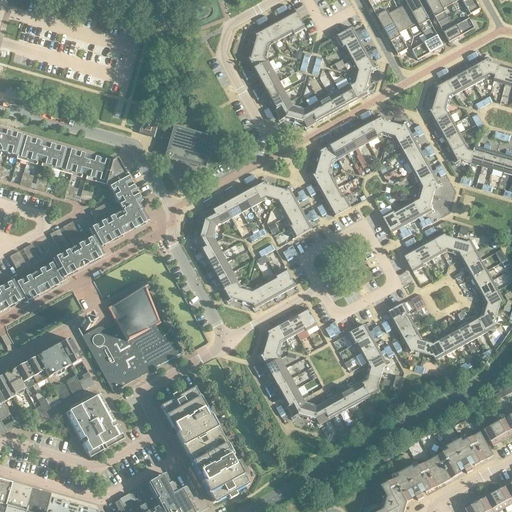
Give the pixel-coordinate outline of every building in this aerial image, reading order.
[(367,0),(373,11),(383,5),(380,0),(367,0)] [(404,0),(407,4),(398,9),(403,19),(423,8),(418,0),(404,0)] [(453,4),(450,0),(437,0),(427,6),(432,15),(433,15),(438,24),(448,19),(443,10),(453,4)] [(450,0),(453,4),(460,0),(462,0),(470,15),(473,14),(474,14),(476,13),(477,13),(477,12),(478,11),(481,10),(475,0),(450,0)] [(389,14),(383,5),(373,11),(378,20),(378,21),(383,30),(403,19),(398,9),(389,14)] [(286,6),(280,8),(294,33),(295,35),(305,29),(296,12),(289,16),(286,12),(289,11),(286,6)] [(294,33),(280,8),(275,11),(278,16),(281,15),(283,19),(276,23),(284,38),(294,33)] [(429,17),(423,8),(403,19),(408,29),(418,24),(423,33),(433,27),(428,18),(429,17)] [(269,22),(266,16),(260,19),(263,25),(265,29),(273,42),(274,44),(284,38),(276,23),(269,27),(266,23),(269,22)] [(408,29),(403,19),(383,30),(388,40),(389,39),(398,55),(400,54),(401,54),(402,54),(403,53),(404,53),(405,52),(405,51),(406,51),(408,50),(399,34),(408,29)] [(454,28),(448,19),(438,24),(450,44),(459,39),(459,38),(475,29),(474,27),(474,26),(473,25),(473,24),(472,23),(472,22),(471,22),(470,21),(469,19),(454,28)] [(444,48),(433,27),(423,33),(428,42),(412,51),(413,53),(413,54),(413,55),(414,55),(414,56),(414,57),(415,58),(416,58),(416,59),(417,61),(433,52),(434,53),(444,48)] [(358,36),(353,28),(336,38),(342,49),(344,48),(368,34),(365,28),(363,30),(360,32),(361,34),(358,36)] [(273,42),(265,29),(259,33),(258,31),(252,33),(253,36),(256,34),(258,38),(255,48),(266,52),(267,45),(273,42)] [(371,39),(368,34),(344,48),(349,57),(365,49),(361,42),(365,40),(366,42),(371,39)] [(266,52),(255,48),(252,59),(248,61),(247,59),(245,60),(248,65),(250,64),(253,71),(267,63),(264,58),(266,52)] [(380,54),(376,48),(371,51),(372,54),(368,56),(365,49),(349,57),(355,68),(357,66),(371,59),(374,57),(380,54)] [(296,52),(294,59),(300,61),(303,53),(296,52)] [(305,54),(303,63),(308,64),(311,56),(305,54)] [(477,64),(475,60),(472,55),(466,58),(467,60),(469,63),(472,62),(474,66),(466,70),(475,86),(485,80),(484,78),(477,64)] [(488,56),(482,58),(484,60),(477,64),(484,78),(490,75),(496,76),(499,65),(491,63),(492,61),(490,60),(488,56)] [(323,59),(317,58),(314,66),(320,68),(323,59)] [(374,66),(371,59),(357,66),(360,72),(358,78),(369,82),(372,72),(376,70),(377,71),(378,70),(379,70),(376,65),(374,66)] [(269,62),(267,63),(253,71),(249,73),(244,76),(247,81),(252,78),(251,76),(255,74),(259,81),(274,73),(269,62)] [(308,64),(303,63),(300,71),(306,73),(308,64)] [(510,69),(499,65),(496,76),(494,82),(505,86),(510,69)] [(320,68),(314,66),(312,75),(318,76),(320,68)] [(447,69),(441,72),(444,77),(446,81),(453,95),(454,97),(465,91),(456,75),(450,79),(448,75),(450,74),(447,69)] [(475,86),(466,70),(456,75),(465,91),(475,86)] [(280,83),(274,73),(259,81),(263,88),(259,90),(258,88),(252,91),(255,96),(280,83)] [(369,82),(358,78),(356,84),(351,87),(358,101),(365,97),(366,99),(371,96),(370,95),(368,95),(366,92),(369,82)] [(453,95),(446,81),(440,84),(438,83),(433,86),(435,88),(437,87),(439,90),(436,101),(446,104),(448,98),(453,95)] [(285,92),(280,83),(255,96),(258,101),(263,98),(262,96),(265,94),(269,101),(285,92)] [(350,86),(340,91),(348,106),(358,101),(351,87),(350,86)] [(348,106),(340,91),(329,97),(338,112),(348,106)] [(291,103),(285,92),(269,101),(273,108),(270,110),(268,108),(263,111),(266,117),(271,114),(275,112),(289,104),(291,103)] [(338,112),(329,97),(319,103),(327,118),(338,112)] [(493,103),(489,98),(482,102),(485,107),(493,103)] [(446,104),(436,101),(433,111),(429,113),(428,111),(426,112),(428,117),(431,117),(434,123),(447,116),(445,111),(446,104)] [(482,102),(474,106),(477,111),(485,107),(482,102)] [(327,118),(319,103),(308,108),(309,110),(317,124),(327,118)] [(291,109),(289,104),(275,112),(279,118),(278,119),(280,124),(282,123),(285,122),(295,124),(298,111),(291,109)] [(317,124),(309,110),(304,113),(298,111),(295,124),(304,127),(305,130),(306,131),(307,132),(312,129),(311,127),(317,124)] [(368,119),(365,114),(359,117),(362,122),(364,121),(366,125),(360,129),(368,144),(379,139),(378,137),(370,123),(368,119)] [(481,122),(476,114),(471,117),(475,125),(481,122)] [(376,119),(370,123),(378,137),(383,134),(389,136),(392,124),(382,122),(380,118),(382,117),(381,115),(376,118),(376,119)] [(449,115),(447,116),(434,123),(438,131),(434,133),(436,136),(455,125),(449,115)] [(144,119),(140,134),(154,138),(158,123),(156,122),(144,119)] [(353,127),(350,122),(345,125),(358,150),(368,144),(360,129),(353,132),(351,129),(353,127)] [(402,127),(392,124),(389,136),(395,138),(398,143),(412,135),(408,128),(410,127),(407,122),(405,123),(406,125),(402,127)] [(480,133),(485,129),(481,122),(475,125),(480,133)] [(358,150),(345,125),(339,128),(342,133),(344,132),(346,136),(339,140),(348,155),(358,150)] [(461,135),(455,125),(436,136),(438,139),(442,136),(446,143),(461,135)] [(167,155),(167,156),(167,157),(167,158),(168,158),(168,159),(169,159),(170,159),(171,159),(172,159),(181,161),(206,168),(214,139),(188,132),(176,128),(173,138),(172,142),(169,153),(168,153),(168,154),(167,154),(167,155)] [(15,135),(0,130),(0,152),(2,153),(2,151),(8,153),(6,160),(7,160),(8,153),(9,153),(15,135)] [(424,135),(421,130),(416,133),(412,135),(398,143),(397,144),(402,154),(418,145),(414,138),(418,136),(419,138),(424,135)] [(503,135),(494,132),(492,138),(501,140),(503,135)] [(333,138),(330,133),(324,136),(327,142),(329,145),(337,159),(338,161),(348,155),(339,140),(332,144),(330,140),(333,138)] [(23,137),(15,135),(9,153),(14,155),(13,156),(17,157),(23,137)] [(466,145),(461,135),(446,143),(451,154),(465,147),(466,145)] [(509,143),(511,137),(503,135),(501,140),(509,143)] [(33,140),(23,137),(17,157),(16,160),(26,163),(24,168),(25,169),(33,140)] [(58,147),(33,140),(25,169),(27,163),(37,166),(38,161),(42,163),(41,167),(51,170),(49,176),(58,147)] [(337,159),(329,145),(323,149),(322,147),(316,150),(318,152),(320,151),(322,155),(319,165),(330,168),(332,162),(337,159)] [(432,150),(429,145),(424,148),(426,150),(422,152),(418,145),(402,154),(408,164),(432,150)] [(475,147),(473,153),(470,164),(482,167),(488,146),(485,145),(483,150),(475,147)] [(491,147),(488,146),(482,167),(493,171),(497,154),(490,151),(491,147)] [(68,150),(58,147),(49,176),(50,176),(51,170),(61,173),(68,150)] [(467,151),(465,147),(451,154),(455,161),(453,162),(456,167),(458,166),(457,164),(461,162),(470,164),(473,153),(467,151)] [(78,153),(68,150),(61,173),(71,176),(69,181),(70,181),(78,153)] [(435,155),(432,150),(408,164),(413,174),(429,165),(425,158),(429,156),(430,158),(435,155)] [(505,156),(497,154),(493,171),(504,174),(510,152),(506,151),(505,156)] [(78,153),(70,181),(70,182),(71,176),(82,179),(83,174),(85,175),(87,175),(86,180),(95,183),(94,188),(103,160),(78,153)] [(29,270),(11,280),(24,304),(61,284),(59,281),(103,257),(99,249),(103,247),(149,222),(139,204),(141,203),(117,159),(112,162),(103,160),(94,188),(94,189),(96,183),(107,186),(108,186),(122,212),(120,214),(120,215),(119,216),(118,215),(116,216),(109,203),(90,213),(94,220),(103,216),(106,221),(93,229),(80,235),(75,227),(72,223),(63,228),(75,250),(73,251),(73,250),(71,251),(59,230),(50,235),(61,256),(53,260),(51,258),(33,268),(36,275),(35,275),(34,274),(32,275),(29,270)] [(381,166),(380,170),(382,174),(391,169),(387,162),(381,166)] [(330,168),(319,165),(316,175),(312,177),(311,175),(309,176),(312,182),(314,181),(317,188),(331,180),(328,175),(330,168)] [(444,170),(440,165),(435,167),(437,170),(433,172),(429,165),(413,174),(419,184),(421,184),(434,175),(438,173),(444,170)] [(23,174),(20,186),(30,189),(33,177),(23,174)] [(438,182),(434,175),(421,184),(424,189),(422,195),(433,198),(436,188),(439,185),(440,187),(443,186),(440,181),(438,182)] [(38,178),(34,190),(45,193),(48,181),(38,178)] [(262,200),(254,187),(252,183),(249,178),(243,181),(246,186),(249,185),(251,189),(244,192),(252,208),(263,202),(262,200)] [(266,181),(265,179),(259,181),(260,183),(254,187),(262,200),(266,198),(273,200),(276,188),(266,185),(264,182),(266,181)] [(333,179),(331,180),(317,188),(314,190),(308,193),(311,198),(317,195),(316,193),(319,191),(323,198),(339,189),(333,179)] [(237,191),(234,186),(228,189),(242,214),(252,208),(244,192),(237,196),(235,192),(237,191)] [(294,191),(291,186),(289,188),(290,190),(286,191),(278,189),(276,188),(273,200),(275,200),(279,201),(282,207),(296,199),(292,192),(294,191)] [(68,187),(64,199),(75,202),(78,190),(68,187)] [(242,214),(228,189),(223,192),(226,197),(228,196),(230,200),(223,204),(232,219),(242,214)] [(344,199),(339,189),(323,198),(327,205),(323,207),(322,205),(317,207),(319,212),(344,199)] [(83,191),(79,203),(85,205),(89,206),(93,194),(83,191)] [(308,200),(305,194),(299,197),(296,199),(282,207),(280,208),(286,218),(301,209),(297,202),(301,200),(303,202),(308,200)] [(433,198),(422,195),(420,201),(415,204),(422,217),(429,213),(430,215),(435,212),(434,210),(432,211),(430,208),(433,198)] [(216,202),(214,197),(208,200),(211,206),(213,209),(221,223),(222,225),(232,219),(223,204),(216,208),(214,204),(216,202)] [(346,198),(344,199),(319,212),(322,218),(328,215),(326,213),(330,211),(334,218),(352,208),(346,198)] [(414,202),(404,208),(412,223),(419,219),(421,223),(419,224),(422,230),(427,226),(424,221),(422,217),(415,204),(414,202)] [(412,223),(404,208),(394,213),(407,238),(412,235),(409,230),(407,231),(405,227),(412,223)] [(221,223),(213,209),(206,213),(205,211),(200,214),(201,217),(203,216),(205,219),(203,229),(214,232),(216,226),(221,223)] [(316,214),(313,209),(308,212),(309,214),(305,216),(301,209),(286,218),(291,228),(316,214)] [(393,211),(382,217),(392,234),(399,230),(401,234),(399,235),(402,241),(407,238),(394,213),(393,211)] [(319,220),(316,214),(291,228),(289,228),(295,239),(313,230),(308,222),(312,220),(313,222),(316,221),(319,220)] [(275,224),(269,227),(273,234),(278,231),(275,224)] [(461,226),(459,233),(467,235),(469,228),(461,226)] [(214,232),(203,229),(200,239),(196,242),(195,240),(193,241),(195,246),(197,245),(201,252),(215,244),(212,238),(214,232)] [(267,235),(264,230),(257,234),(259,239),(267,235)] [(433,235),(430,230),(424,233),(427,239),(429,237),(431,241),(424,245),(433,261),(443,255),(435,239),(433,235)] [(259,239),(257,234),(249,238),(252,243),(259,239)] [(445,234),(435,239),(443,255),(447,253),(446,251),(448,250),(454,252),(457,240),(447,237),(445,234)] [(493,236),(488,239),(491,244),(496,241),(493,236)] [(417,244),(414,238),(409,241),(423,266),(433,261),(424,245),(417,249),(415,245),(417,244)] [(467,243),(457,240),(454,252),(460,253),(461,255),(459,256),(461,260),(477,251),(471,241),(467,243)] [(424,267),(423,266),(409,241),(404,244),(405,247),(407,250),(409,248),(411,252),(404,256),(413,273),(424,267)] [(217,243),(215,244),(201,252),(205,259),(201,261),(203,264),(223,253),(217,243)] [(38,256),(32,245),(23,250),(29,261),(38,256)] [(273,245),(265,249),(268,254),(276,250),(273,245)] [(293,248),(293,246),(282,252),(288,262),(298,257),(293,248)] [(268,254),(265,249),(257,254),(260,259),(268,254)] [(482,262),(477,251),(461,260),(465,267),(461,269),(463,272),(482,262)] [(25,263),(19,252),(9,257),(16,269),(25,263)] [(228,263),(223,253),(203,264),(204,267),(208,265),(212,272),(228,263)] [(488,271),(482,262),(463,272),(464,275),(468,273),(472,280),(488,271)] [(234,273),(228,263),(212,272),(216,279),(212,281),(214,284),(234,273)] [(296,287),(287,270),(276,276),(277,278),(285,293),(296,287)] [(493,281),(488,271),(472,280),(476,287),(472,289),(474,292),(493,281)] [(239,283),(234,273),(214,284),(215,287),(219,285),(224,292),(238,284),(239,283)] [(0,283),(0,282),(0,314),(22,302),(23,305),(24,304),(11,280),(10,278),(0,283)] [(285,293),(277,278),(267,283),(276,298),(285,293)] [(499,292),(493,281),(474,292),(475,295),(479,293),(483,300),(499,292)] [(276,298),(267,283),(257,289),(258,290),(266,304),(276,298)] [(240,289),(238,284),(224,292),(227,299),(225,300),(228,305),(231,304),(229,301),(233,299),(243,302),(247,291),(240,289)] [(130,296),(108,309),(108,310),(109,310),(112,316),(111,316),(117,326),(106,332),(105,332),(105,331),(104,330),(103,330),(103,329),(102,329),(101,329),(100,329),(99,329),(98,329),(97,329),(97,330),(82,337),(78,330),(80,334),(112,393),(138,379),(137,378),(144,374),(144,375),(154,370),(154,369),(181,353),(182,354),(183,354),(170,332),(161,338),(155,328),(161,324),(144,294),(143,294),(142,292),(145,290),(144,289),(130,296)] [(266,304),(258,290),(253,293),(247,291),(243,302),(253,305),(255,309),(253,310),(255,313),(260,310),(259,308),(266,304)] [(505,302),(499,292),(483,300),(485,304),(487,303),(488,305),(486,311),(498,314),(501,304),(505,302)] [(410,315),(404,304),(387,313),(391,321),(387,323),(386,321),(384,322),(381,324),(384,329),(409,316),(410,315)] [(318,326),(308,309),(298,315),(306,330),(307,332),(318,326)] [(498,314),(486,311),(484,317),(482,318),(481,316),(478,318),(487,334),(497,328),(495,325),(498,314)] [(306,330),(298,315),(288,320),(296,336),(306,330)] [(414,325),(409,316),(384,329),(387,334),(392,331),(391,329),(395,327),(398,334),(414,325)] [(89,322),(87,318),(79,322),(81,326),(83,331),(91,326),(91,325),(89,322)] [(468,318),(465,320),(476,340),(487,334),(478,318),(470,322),(468,318)] [(296,336),(288,320),(278,326),(285,340),(286,341),(296,336)] [(476,340),(465,320),(463,321),(465,325),(458,329),(466,345),(476,340)] [(334,323),(334,324),(325,328),(331,339),(341,333),(338,328),(334,323)] [(370,333),(365,325),(348,335),(355,346),(357,345),(380,331),(377,326),(375,327),(373,329),(374,331),(370,333)] [(419,335),(414,325),(398,334),(402,341),(398,343),(397,341),(392,344),(395,349),(400,346),(404,344),(419,335)] [(285,340),(278,326),(271,330),(270,328),(265,330),(266,333),(268,332),(270,335),(267,345),(279,349),(281,342),(285,340)] [(448,329),(445,331),(456,351),(466,345),(458,329),(451,333),(448,329)] [(383,336),(380,331),(357,345),(362,354),(377,346),(373,339),(377,337),(378,339),(383,336)] [(456,351),(445,331),(442,332),(445,337),(438,340),(446,356),(456,351)] [(421,339),(419,335),(404,344),(410,354),(414,352),(424,355),(427,344),(421,342),(420,340),(421,339)] [(75,350),(69,340),(58,346),(64,357),(75,350)] [(446,356),(438,340),(434,343),(435,345),(433,346),(427,344),(424,355),(434,358),(436,362),(446,356)] [(279,349),(267,345),(264,355),(260,358),(259,356),(257,357),(260,362),(262,361),(265,368),(279,360),(277,355),(279,349)] [(394,356),(388,345),(384,348),(385,351),(381,353),(377,346),(362,354),(367,364),(383,356),(386,354),(389,359),(394,356)] [(64,357),(58,346),(47,352),(58,373),(69,367),(64,357)] [(81,361),(75,350),(64,357),(69,367),(72,366),(74,371),(83,367),(80,361),(81,361)] [(58,373),(47,352),(36,358),(48,379),(58,373)] [(487,359),(484,354),(479,357),(482,362),(487,359)] [(388,366),(383,356),(367,364),(369,368),(371,367),(372,368),(370,375),(381,378),(384,368),(388,366)] [(48,379),(36,358),(25,364),(37,385),(44,381),(47,384),(46,387),(45,387),(48,391),(53,388),(48,379)] [(281,359),(279,360),(265,368),(262,370),(256,373),(259,378),(265,375),(263,373),(267,371),(271,378),(287,369),(281,359)] [(349,361),(344,364),(347,369),(352,366),(349,361)] [(44,397),(37,385),(25,364),(14,370),(25,390),(26,391),(33,387),(37,394),(37,397),(36,397),(38,400),(44,397)] [(292,379),(287,369),(271,378),(275,385),(271,387),(270,385),(265,388),(268,393),(292,379)] [(25,390),(14,370),(3,376),(14,396),(25,390)] [(381,378),(370,375),(368,382),(367,382),(366,381),(362,383),(370,398),(380,393),(378,389),(381,378)] [(15,397),(14,396),(3,376),(0,377),(0,397),(3,403),(15,397)] [(94,385),(89,376),(77,382),(81,390),(82,392),(94,385)] [(72,385),(74,390),(76,393),(81,390),(77,382),(74,377),(69,380),(72,385)] [(394,389),(400,390),(403,378),(397,377),(394,389)] [(298,389),(292,379),(268,393),(270,398),(276,395),(274,393),(278,391),(282,398),(298,389)] [(352,383),(350,384),(360,404),(370,398),(362,383),(355,387),(352,383)] [(360,404),(350,384),(347,386),(349,390),(342,394),(350,409),(360,404)] [(61,391),(58,386),(53,389),(58,397),(60,401),(66,398),(64,395),(61,391)] [(511,394),(508,388),(502,391),(506,397),(511,394)] [(304,400),(298,389),(282,398),(286,405),(282,407),(281,405),(276,408),(279,413),(284,410),(288,408),(302,401),(304,400)] [(506,397),(502,391),(497,394),(498,397),(500,400),(506,397)] [(164,408),(161,410),(165,417),(168,416),(169,418),(166,419),(170,427),(173,425),(179,437),(177,438),(181,446),(184,444),(185,446),(182,448),(186,455),(189,454),(190,456),(187,457),(191,464),(194,463),(195,465),(192,467),(197,474),(199,473),(206,484),(203,485),(207,493),(210,491),(211,494),(208,495),(212,502),(215,501),(216,504),(224,499),(222,497),(223,497),(224,499),(227,497),(229,501),(236,497),(234,493),(237,492),(236,490),(245,485),(236,468),(230,458),(232,457),(210,417),(208,418),(203,408),(194,392),(185,397),(184,395),(181,396),(179,392),(172,397),(174,400),(171,402),(172,404),(171,404),(170,402),(162,406),(164,408)] [(333,394),(330,395),(340,415),(350,409),(342,394),(335,398),(333,394)] [(340,415),(330,395),(327,397),(329,401),(322,405),(323,407),(330,420),(340,415)] [(112,429),(110,424),(98,402),(97,403),(94,396),(68,410),(69,412),(65,415),(80,441),(82,440),(84,443),(82,444),(87,455),(91,452),(93,457),(119,442),(117,438),(117,437),(113,429),(112,429)] [(0,397),(0,434),(3,436),(7,433),(4,427),(3,427),(0,421),(10,416),(13,422),(3,403),(0,397)] [(61,403),(60,401),(58,397),(52,400),(51,397),(45,400),(47,403),(50,409),(61,403)] [(491,405),(488,399),(482,402),(486,408),(491,405)] [(305,406),(302,401),(288,408),(292,415),(290,416),(293,421),(295,420),(294,418),(298,416),(308,419),(311,408),(305,406)] [(486,408),(482,402),(477,405),(480,411),(486,408)] [(50,409),(47,403),(35,409),(39,416),(50,409)] [(330,420),(323,407),(317,410),(311,408),(308,419),(318,422),(320,425),(318,426),(319,429),(324,426),(323,424),(330,420)] [(39,416),(35,409),(28,413),(32,420),(39,416)] [(12,419),(14,421),(17,428),(28,422),(23,413),(12,419)] [(450,419),(452,424),(453,425),(458,422),(455,416),(450,419)] [(511,436),(511,432),(505,420),(495,425),(504,442),(511,436)] [(17,428),(13,422),(4,427),(7,433),(17,428)] [(504,442),(495,425),(484,431),(494,447),(504,442)] [(430,430),(431,431),(433,435),(439,432),(436,427),(430,430)] [(343,432),(338,435),(341,440),(346,437),(343,432)] [(494,456),(481,433),(463,443),(462,440),(461,440),(459,441),(454,444),(447,448),(449,451),(437,457),(431,460),(444,484),(462,474),(460,470),(464,468),(467,474),(473,471),(470,465),(473,463),(475,467),(494,456)] [(341,440),(338,435),(333,437),(336,443),(341,440)] [(400,446),(402,449),(403,452),(409,449),(415,446),(411,440),(400,446)] [(381,457),(384,462),(384,463),(390,460),(387,454),(381,457)] [(444,484),(431,460),(426,463),(414,470),(413,467),(400,474),(398,475),(400,478),(382,487),(388,499),(386,505),(406,510),(407,504),(408,504),(417,499),(418,502),(424,498),(421,492),(424,490),(426,494),(444,484)] [(166,478),(164,475),(137,490),(136,493),(139,499),(142,500),(142,503),(143,505),(138,508),(137,506),(134,505),(135,501),(132,496),(128,495),(113,503),(116,510),(115,511),(196,511),(195,510),(194,511),(191,505),(192,504),(192,503),(191,504),(186,495),(187,495),(186,494),(181,497),(178,492),(174,494),(169,486),(170,485),(170,484),(168,485),(165,479),(166,478)] [(14,484),(0,479),(0,511),(5,511),(8,506),(14,484)] [(32,489),(14,484),(8,506),(25,511),(32,489)] [(511,505),(511,498),(506,488),(496,493),(505,509),(511,505)] [(25,511),(24,511),(45,511),(51,494),(32,489),(25,511)] [(374,495),(368,492),(366,499),(372,501),(374,495)] [(499,511),(505,509),(496,493),(486,499),(492,511),(499,511)] [(90,506),(51,494),(45,511),(93,511),(94,511),(90,506)] [(372,501),(366,499),(364,505),(370,507),(372,501)] [(492,511),(486,499),(475,504),(479,511),(492,511)]
